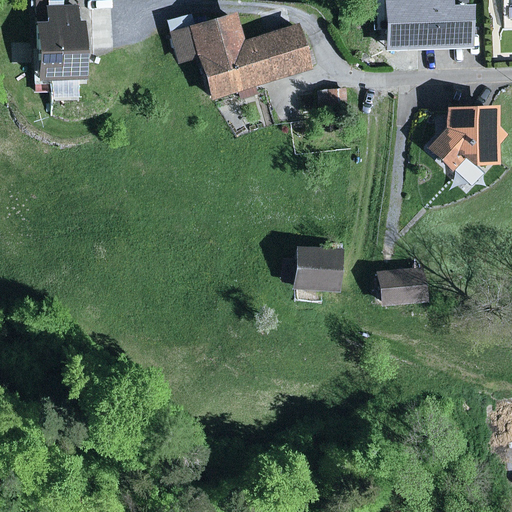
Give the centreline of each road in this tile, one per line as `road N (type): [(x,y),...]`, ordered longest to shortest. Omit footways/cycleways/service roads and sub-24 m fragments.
road 1 (track): [(358,244),(374,89)]
road 2 (residential): [(511,77),(356,90)]
